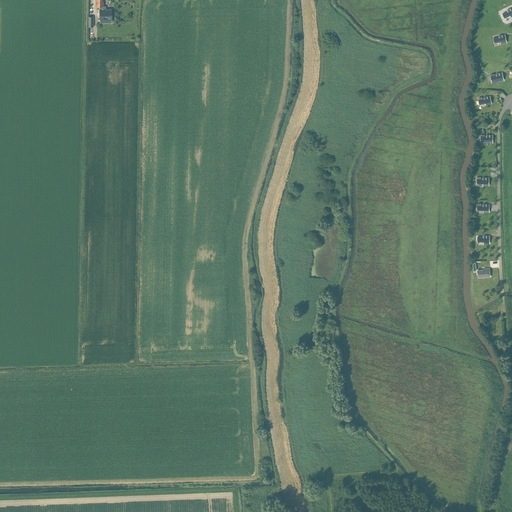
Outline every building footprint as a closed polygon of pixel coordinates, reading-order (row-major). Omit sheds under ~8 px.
[(102,0),(95,0),(96,7),(99,7),(99,9),(99,19),(111,19),(111,9),(106,10),(106,6),(103,6),(103,3),(102,3),(102,0)] [(507,11),(502,14),(504,18),(510,15),(511,17),(511,16),(511,7),(507,10),(507,11)] [(499,37),(493,38),(494,43),(500,42),(501,43),(506,42),(505,35),(499,36),(499,37)] [(496,75),(490,76),(491,81),(498,80),(498,81),(503,80),(502,72),(496,74),(496,75)] [(479,100),(478,100),(479,104),(485,103),(486,105),(491,104),(491,101),(490,100),(490,96),(486,97),(485,97),(484,97),(484,99),(482,99),(482,97),(478,98),(479,100)] [(481,136),(480,136),(480,141),(487,141),(487,143),(492,143),(492,135),(486,135),(486,136),(484,136),(484,135),(481,135),(481,136)] [(477,179),(477,184),(483,184),(483,186),(489,185),(489,183),(489,181),(489,178),(482,178),(482,179),(481,179),(481,177),(477,177),(477,179)] [(478,205),(477,205),(477,210),(483,210),(483,212),(489,212),(489,208),(489,204),(483,204),(483,205),(481,205),(481,203),(478,203),(478,205)] [(483,237),(477,237),(477,242),(484,242),(484,244),(489,244),(489,236),(483,236),(483,237)] [(484,270),(477,271),(477,276),(484,275),(484,277),(490,276),(489,268),(484,269),(484,270)]
